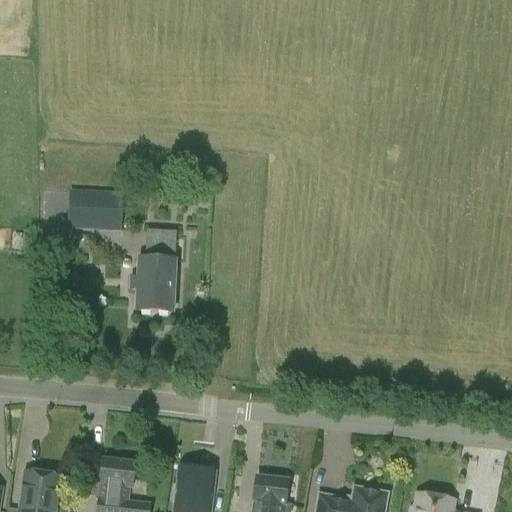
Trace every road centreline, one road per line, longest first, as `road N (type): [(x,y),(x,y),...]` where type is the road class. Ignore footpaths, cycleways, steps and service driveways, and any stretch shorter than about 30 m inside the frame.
road 1 (unclassified): [(511,441),(247,413)]
road 2 (residential): [(247,413),(0,389)]
